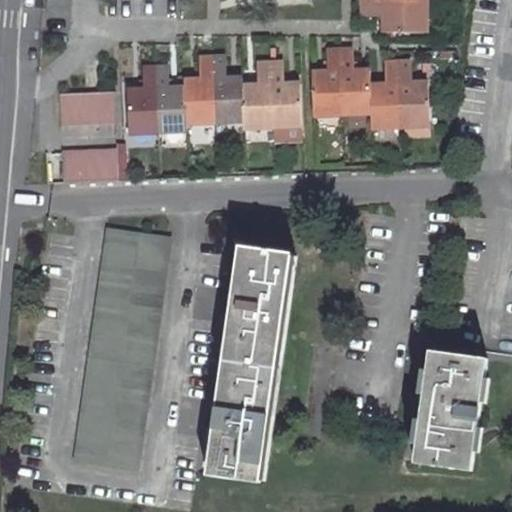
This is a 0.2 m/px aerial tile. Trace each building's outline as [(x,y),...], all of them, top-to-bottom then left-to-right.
[(426,4),(362,4),(362,17),(383,17),(383,23),(383,33),(426,34),(426,4)] [(342,50),(327,51),(328,72),(319,72),(311,72),(313,117),(344,115),(342,50)] [(354,50),(342,50),(344,115),(372,114),(371,86),(370,70),(363,70),(354,71),(354,50)] [(192,81),(185,81),(185,89),(187,124),(215,122),(213,58),(198,59),(199,81),(192,81)] [(224,58),(213,58),(215,122),(243,121),(242,86),(242,78),(234,79),(225,79),(224,58)] [(251,86),(242,86),(243,121),(244,129),(272,128),(269,63),(256,64),(257,86),(251,86)] [(283,63),(269,63),(272,128),(301,126),(299,84),(292,84),(283,84),(283,63)] [(400,63),(385,64),(387,86),(380,86),(371,86),(372,114),(372,128),(402,127),(400,63)] [(412,63),(400,63),(402,127),(429,125),(428,84),(421,84),(413,84),(412,63)] [(155,69),(141,69),(142,91),(133,91),(126,91),(128,134),(158,132),(155,69)] [(167,69),(155,69),(158,132),(187,131),(187,124),(185,89),(175,89),(168,90),(167,69)] [(114,92),(59,94),(60,125),(116,123),(114,92)] [(307,142),(306,131),(276,132),(277,143),(307,142)] [(117,150),(61,153),(62,183),(118,181),(117,150)] [(109,229),(76,463),(134,470),(167,237),(109,229)] [(213,430),(207,475),(259,483),(292,255),(239,247),(232,295),(226,294),(225,305),(223,317),(229,319),(216,408),(211,407),(209,418),(207,429),(213,430)] [(422,408),(414,463),(471,472),(487,359),(430,351),(422,408)]
